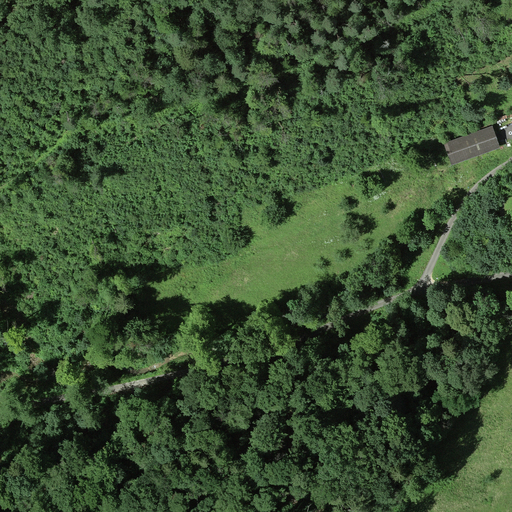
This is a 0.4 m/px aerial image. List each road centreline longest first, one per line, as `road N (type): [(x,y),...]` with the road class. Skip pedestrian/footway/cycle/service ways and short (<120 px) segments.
road 1 (residential): [(0,412),(287,344),(392,298),(420,284),(473,194),(511,162)]
road 2 (track): [(0,186),(58,140),(191,0)]
